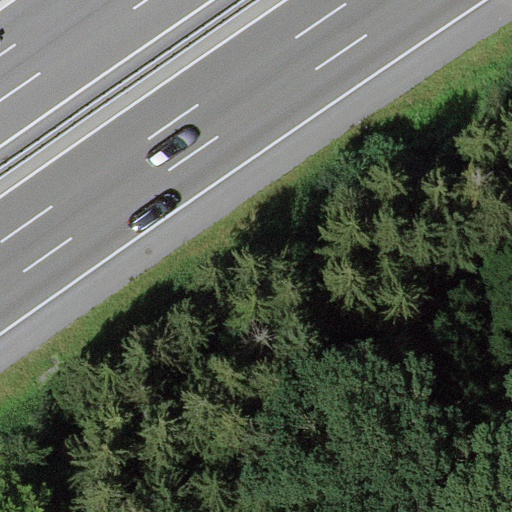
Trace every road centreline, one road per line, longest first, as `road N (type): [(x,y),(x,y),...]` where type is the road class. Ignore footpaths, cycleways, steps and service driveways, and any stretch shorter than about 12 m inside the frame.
road 1 (motorway): [(0,265),(386,0)]
road 2 (motorway): [(114,0),(0,78)]
